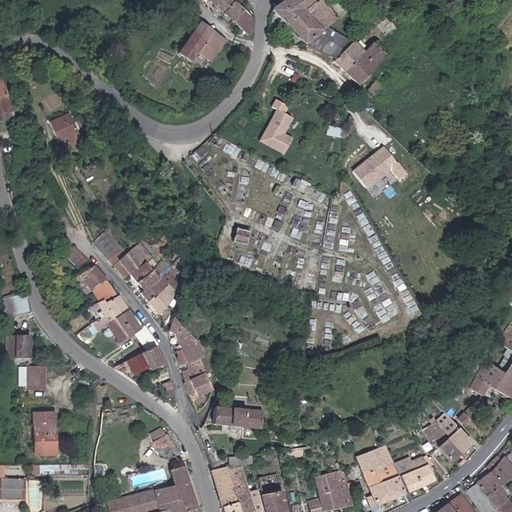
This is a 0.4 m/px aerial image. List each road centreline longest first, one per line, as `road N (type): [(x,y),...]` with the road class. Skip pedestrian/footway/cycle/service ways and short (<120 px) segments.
road 1 (tertiary): [(0,45),(17,38),(72,55),(140,119),(184,133),(207,126),(240,96),(262,51),(266,4)]
road 2 (tertiary): [(185,428),(48,321),(0,168)]
road 3 (unclassified): [(185,428),(184,393),(163,333),(73,231)]
road 4 (track): [(163,333),(203,234),(173,133)]
road 5 (track): [(188,420),(206,415),(221,385),(203,234)]
road 6 (tertiary): [(511,427),(457,486),(412,511)]
